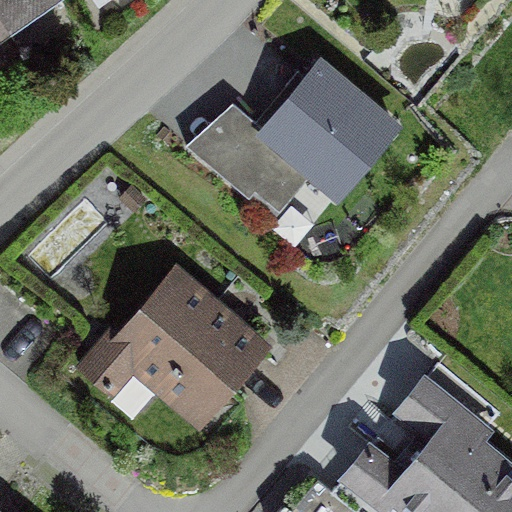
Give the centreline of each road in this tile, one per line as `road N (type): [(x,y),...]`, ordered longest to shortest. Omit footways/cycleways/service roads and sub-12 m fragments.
road 1 (residential): [(511,157),(213,511)]
road 2 (residential): [(0,206),(212,0)]
road 3 (residential): [(0,396),(138,511)]
